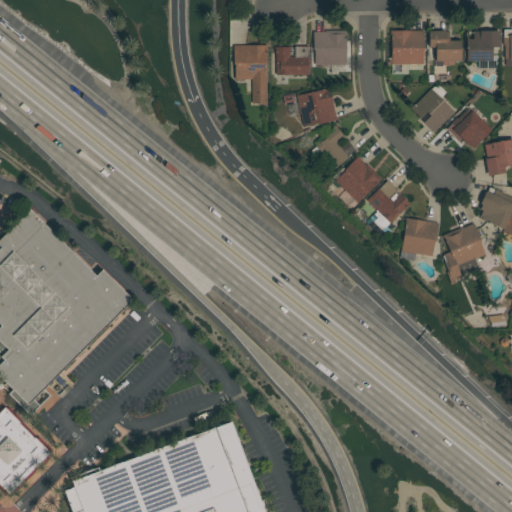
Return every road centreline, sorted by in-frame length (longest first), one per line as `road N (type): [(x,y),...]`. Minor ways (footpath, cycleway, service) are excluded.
road 1 (motorway): [(0,95),(511,507)]
road 2 (motorway): [(511,454),(0,43)]
road 3 (motorway): [(0,100),(279,375)]
road 4 (motorway): [(511,446),(278,210)]
road 5 (residential): [(277,10),(511,3)]
road 6 (residential): [(368,4),(369,89),(384,125),(450,182)]
road 7 (motorway): [(278,210),(214,141),(186,78)]
road 8 (motorway): [(279,375),(332,444),(358,511)]
